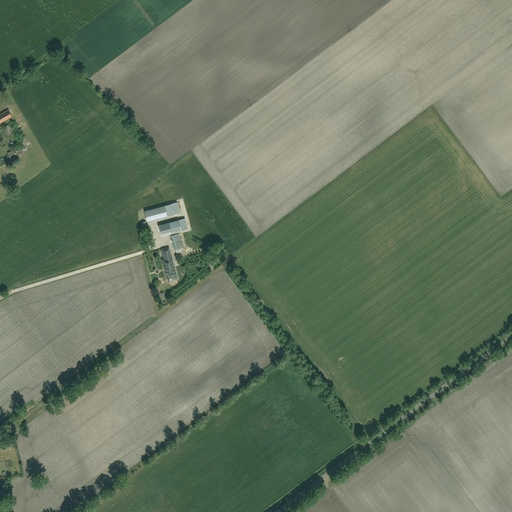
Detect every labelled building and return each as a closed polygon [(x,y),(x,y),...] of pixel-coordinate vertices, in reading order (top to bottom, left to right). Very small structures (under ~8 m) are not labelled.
[(0,114),(0,123),(14,117),(10,110),(0,114)] [(7,154),(11,160),(18,156),(14,149),(7,154)] [(11,171),(6,176),(11,183),(17,179),(11,171)] [(146,212),(148,221),(167,217),(165,208),(146,212)] [(170,225),(158,228),(160,237),(172,234),(170,225)] [(179,235),(172,237),(175,251),(183,249),(179,235)] [(171,249),(161,252),(168,281),(179,278),(171,249)]
